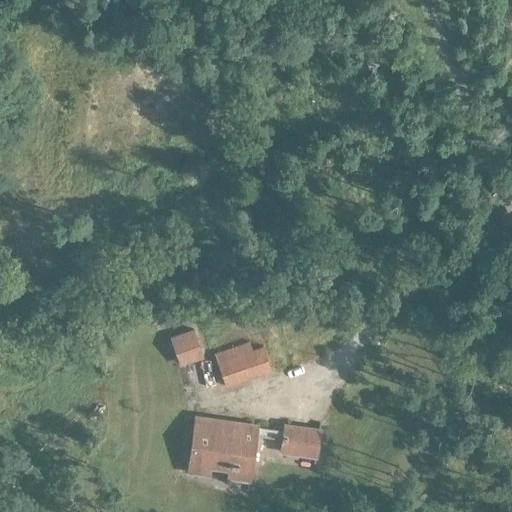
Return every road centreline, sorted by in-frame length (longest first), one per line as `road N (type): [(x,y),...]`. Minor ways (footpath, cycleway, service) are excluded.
road 1 (track): [(508,206),(491,235),(398,298),(337,366),(296,394),(209,404)]
road 2 (unclassified): [(421,0),(511,205)]
road 3 (track): [(511,222),(508,206),(392,224)]
